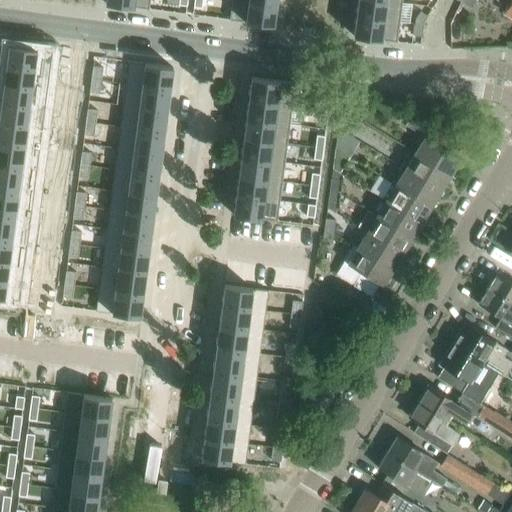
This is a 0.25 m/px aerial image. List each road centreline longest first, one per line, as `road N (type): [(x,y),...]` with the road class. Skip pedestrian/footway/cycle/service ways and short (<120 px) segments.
road 1 (residential): [(318,481),(158,452),(210,48)]
road 2 (residential): [(318,481),(511,162)]
road 3 (residential): [(511,85),(210,48)]
road 4 (residential): [(210,48),(0,20)]
